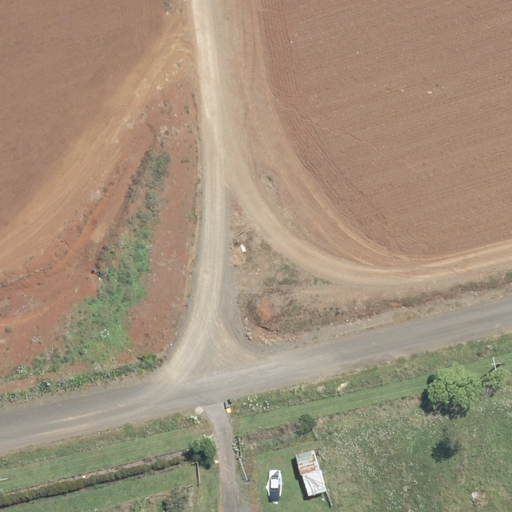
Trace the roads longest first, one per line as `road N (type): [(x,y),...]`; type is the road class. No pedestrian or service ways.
road 1 (unclassified): [(0,443),(511,328)]
road 2 (track): [(224,392),(228,143),(211,0)]
